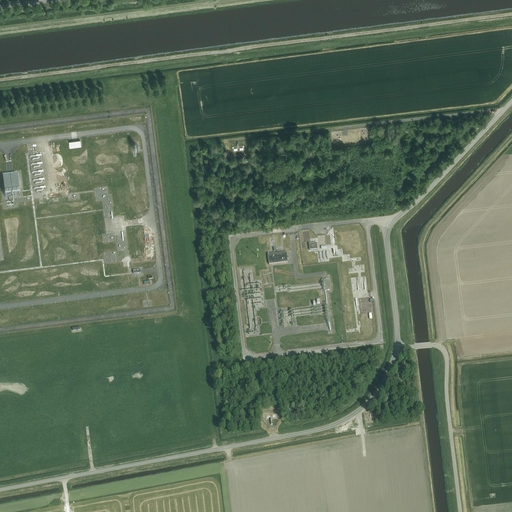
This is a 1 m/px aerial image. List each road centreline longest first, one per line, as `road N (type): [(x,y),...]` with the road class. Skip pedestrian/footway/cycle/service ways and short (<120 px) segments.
road 1 (unclassified): [(0,490),(339,423),(379,390),(395,349)]
road 2 (unclassified): [(395,349),(386,232),(511,101)]
road 3 (unclassified): [(459,511),(445,360),(431,346)]
